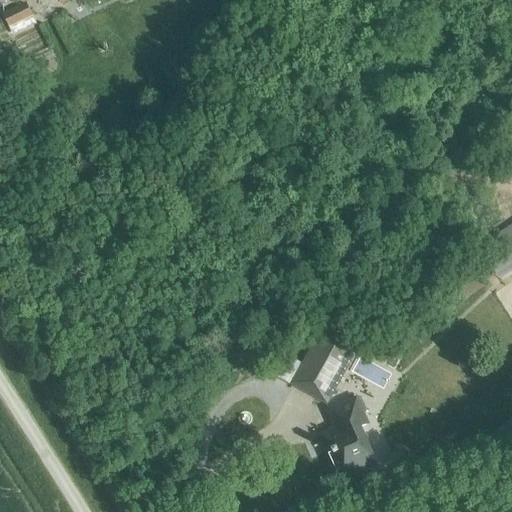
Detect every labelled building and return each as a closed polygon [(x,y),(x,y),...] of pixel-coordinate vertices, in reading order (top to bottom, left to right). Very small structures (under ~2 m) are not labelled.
[(4,15),(9,27),(32,16),(26,4),(4,15)] [(511,279),(511,221),(467,254),(469,258),(494,292),(511,279)] [(215,332),(217,345),(239,342),(237,328),(215,332)] [(293,385),(325,402),(356,348),(325,330),(293,385)] [(215,354),(217,367),(244,363),(243,350),(215,354)] [(350,484),(379,471),(360,428),(367,425),(356,400),(329,412),(337,429),(321,436),(336,472),(343,469),(350,484)]
